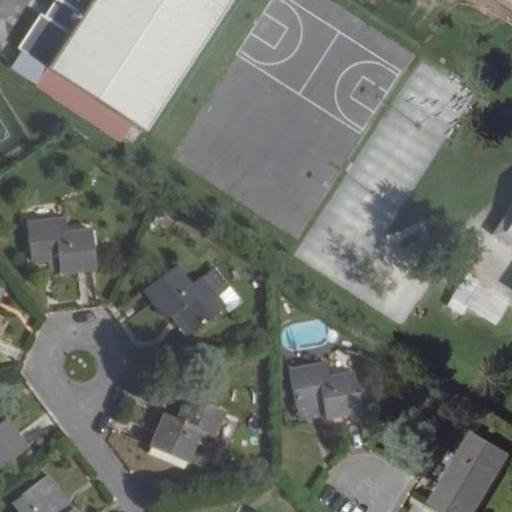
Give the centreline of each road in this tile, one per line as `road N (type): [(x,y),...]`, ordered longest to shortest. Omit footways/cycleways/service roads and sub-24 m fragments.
road 1 (residential): [(74,405),(43,378),(42,350),(72,321),(100,323)]
road 2 (residential): [(139,511),(80,431),(74,405)]
road 3 (residential): [(100,323),(121,341),(122,382),(102,402),(74,405)]
